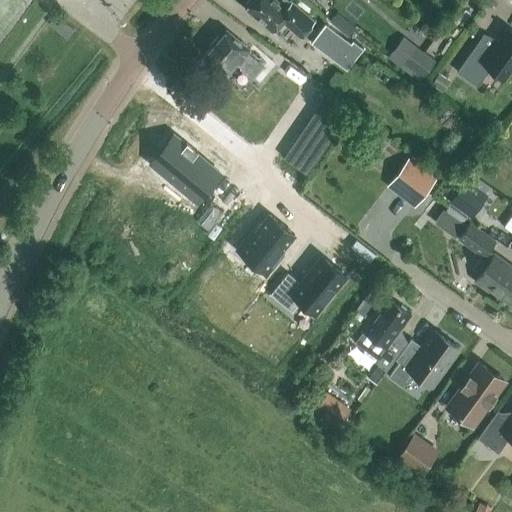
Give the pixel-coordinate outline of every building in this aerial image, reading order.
[(314,20),(295,5),(288,0),(280,0),(279,2),(277,0),(248,0),(246,3),(247,5),(245,7),(262,21),(261,23),(269,31),(271,29),(273,31),(283,19),(302,35),(314,20)] [(325,23),(311,42),(347,68),(363,47),(353,40),(351,42),(325,23)] [(511,68),(511,31),(507,28),(490,51),(477,42),(456,71),(477,86),(490,68),(505,78),(511,68)] [(253,78),(264,66),(247,52),(251,47),(243,41),(241,43),(226,30),(220,37),(218,35),(210,44),(212,46),(205,54),(229,73),(237,64),(253,78)] [(415,46),(403,62),(422,77),(434,61),(415,46)] [(446,78),(438,72),(431,83),(439,89),(446,78)] [(341,123),(321,109),(296,146),(298,147),(289,161),(307,173),(341,123)] [(174,134),(154,158),(162,164),(159,169),(187,192),(197,200),(205,190),(220,172),(196,153),(197,151),(186,142),(185,144),(174,134)] [(406,158),(388,181),(413,201),(432,177),(406,158)] [(490,177),(492,165),(480,163),(478,175),(490,177)] [(450,202),(469,216),(484,195),(465,181),(450,202)] [(130,205),(111,229),(124,239),(121,244),(155,270),(177,242),(153,223),(154,221),(144,213),(143,215),(130,205)] [(253,229),(237,249),(267,273),(283,253),(281,251),(295,233),(270,214),(256,231),(253,229)] [(470,222),(459,238),(482,255),(473,267),(480,272),(475,281),(489,291),(490,289),(511,305),(511,303),(511,265),(488,248),(494,239),(470,222)] [(322,255),(300,282),(288,272),(270,294),(292,311),(301,300),(316,313),(346,276),(322,255)] [(472,286),(464,280),(456,291),(464,297),(472,286)] [(411,313),(386,295),(362,328),(364,329),(354,342),(377,359),(375,362),(386,370),(407,341),(396,333),(411,313)] [(364,315),(357,309),(353,316),(360,321),(364,315)] [(431,385),(458,348),(434,330),(422,346),(411,338),(396,359),(399,361),(388,376),(402,386),(412,371),(431,385)] [(472,424),(504,380),(479,362),(447,406),(472,424)] [(327,391),(315,408),(326,417),(339,400),(327,391)] [(511,413),(509,418),(497,409),(477,438),(497,451),(508,435),(511,438),(511,413)] [(420,477),(439,450),(415,432),(395,459),(420,477)] [(480,503),(476,511),(490,511),(492,508),(480,503)]
